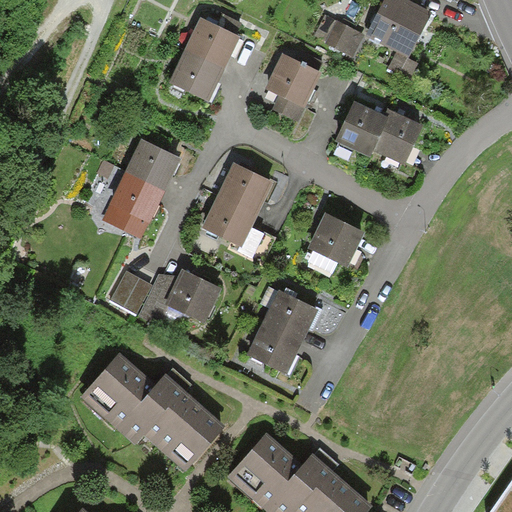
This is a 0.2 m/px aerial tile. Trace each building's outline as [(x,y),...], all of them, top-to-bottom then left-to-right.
[(386,0),(366,37),(397,54),(410,60),(433,14),(411,2),(412,0),(386,0)] [(327,14),(314,37),(327,44),(326,45),(354,59),(367,35),(327,14)] [(202,22),(169,86),(208,105),(240,41),(202,22)] [(410,60),(397,54),(388,69),(410,81),(419,65),(410,60)] [(266,91),(278,97),(273,109),(300,122),(321,77),(282,58),(266,91)] [(377,111),(356,101),(337,141),(372,158),(376,151),(406,165),(426,125),(397,111),(391,109),(388,116),(377,111)] [(182,162),(143,142),(135,159),(121,185),(103,220),(142,240),(182,162)] [(273,182),(233,163),(223,186),(214,205),(201,232),(264,261),(276,236),(253,225),(266,198),(279,204),(293,174),(279,168),(273,182)] [(364,235),(324,216),(319,227),(308,250),(313,253),(308,263),(332,274),(337,264),(348,269),(364,235)] [(166,306),(169,307),(205,325),(222,292),(183,272),(180,278),(166,306)] [(139,315),(153,287),(127,273),(112,301),(139,315)] [(166,306),(180,278),(159,276),(153,287),(139,315),(160,325),(169,307),(166,306)] [(257,339),(248,357),(287,377),(320,312),(280,292),(273,307),(257,339)] [(122,357),(83,400),(134,447),(145,436),(187,475),(226,433),(174,385),(165,377),(155,388),(122,357)] [(269,438),(230,480),(264,511),(367,511),(320,467),(313,460),(303,470),(269,438)] [(511,511),(511,484),(492,511),(511,511)]
